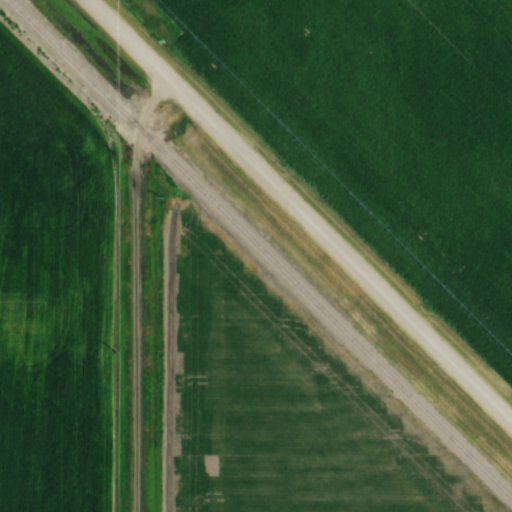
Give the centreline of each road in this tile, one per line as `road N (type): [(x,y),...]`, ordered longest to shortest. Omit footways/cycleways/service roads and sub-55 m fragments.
road 1 (tertiary): [(511,423),(87,0)]
road 2 (residential): [(134,511),(135,167),(161,72)]
